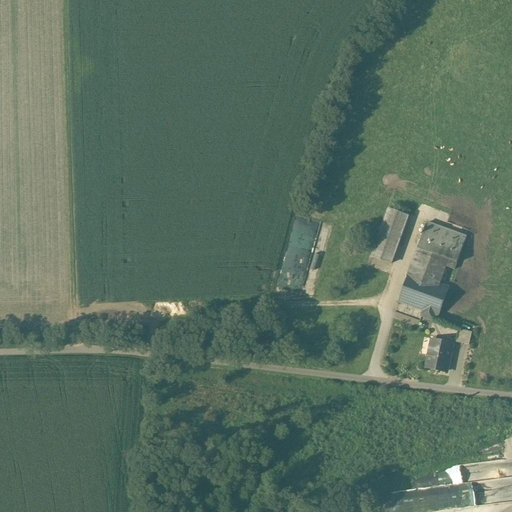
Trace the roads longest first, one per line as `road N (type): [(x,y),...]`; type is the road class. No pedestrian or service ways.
road 1 (track): [(0,352),(131,352),(511,394)]
road 2 (unknown): [(148,354),(165,326),(189,314),(345,303),(465,329)]
